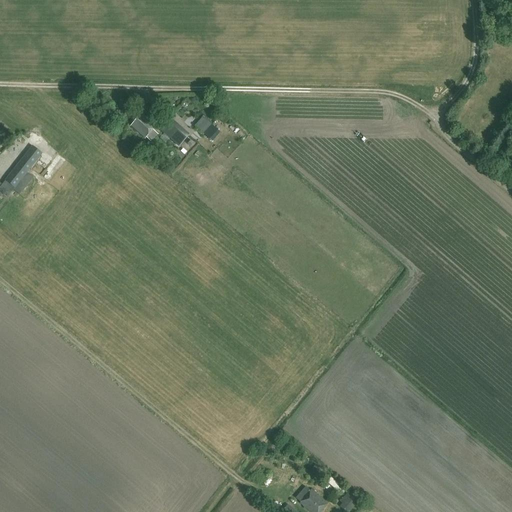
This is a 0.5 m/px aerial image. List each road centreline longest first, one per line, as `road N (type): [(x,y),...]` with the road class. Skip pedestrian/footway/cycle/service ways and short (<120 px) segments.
road 1 (track): [(0,85),(389,93),(437,110)]
road 2 (track): [(0,278),(247,485)]
road 3 (track): [(437,110),(471,77),(476,0)]
